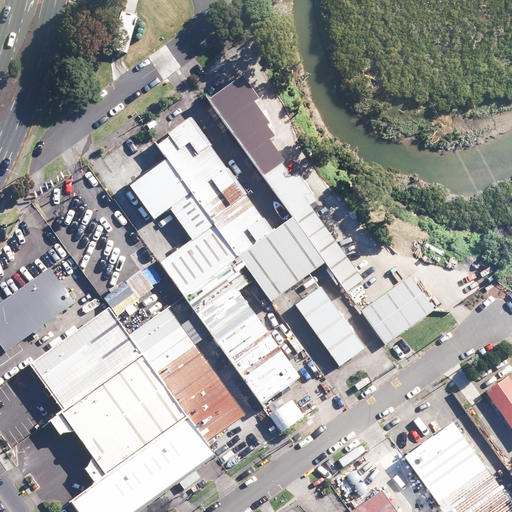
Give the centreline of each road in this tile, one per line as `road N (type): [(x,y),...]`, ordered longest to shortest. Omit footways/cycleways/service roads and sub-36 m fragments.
road 1 (unclassified): [(497,318),(224,511)]
road 2 (unclassified): [(207,0),(200,35),(43,148)]
road 3 (primary): [(53,0),(19,126),(0,162)]
